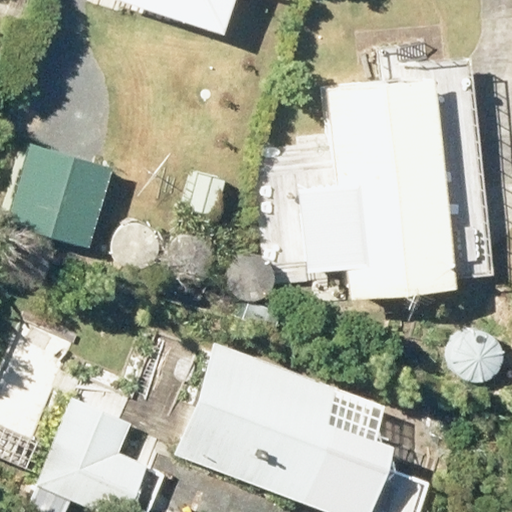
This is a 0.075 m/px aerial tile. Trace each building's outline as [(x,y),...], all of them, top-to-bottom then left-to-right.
[(229,0),(261,10),(264,0),(229,0)] [(331,169),(298,173),(306,246),(340,243),(345,285),(451,274),(429,60),(321,71),(331,169)] [(193,163),(183,202),(212,210),(222,170),(193,163)] [(261,246),(213,251),(218,303),(266,299),(261,246)] [(172,444),(300,490),(303,482),(348,498),(368,441),(322,425),(338,380),(211,335),(172,444)] [(38,479),(25,511),(28,511),(98,511),(102,505),(119,511),(143,454),(115,443),(128,413),(68,388),(31,476),(38,479)]
